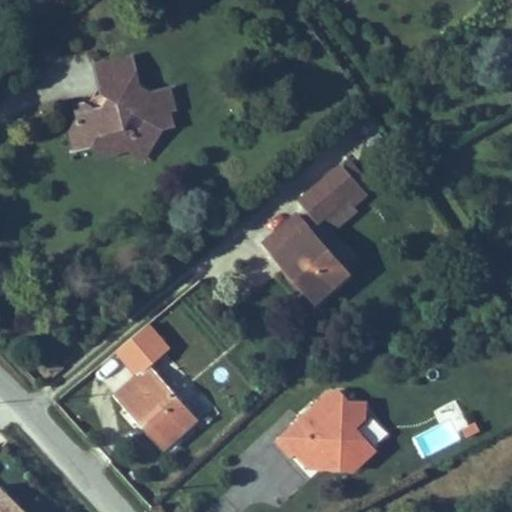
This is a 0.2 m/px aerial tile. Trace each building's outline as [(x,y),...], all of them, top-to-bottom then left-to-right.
[(105,155),(128,147),(136,131),(161,125),(171,123),(168,109),(173,108),(170,95),(141,102),(129,57),(91,67),(98,88),(87,104),(77,107),(75,114),(78,125),(69,138),(74,153),(94,148),(105,155)] [(136,131),(128,147),(144,157),(161,125),(136,131)] [(337,166),(297,200),(316,222),(357,188),(337,166)] [(299,218),(268,246),(318,305),(351,276),(299,218)] [(147,373),(115,404),(150,440),(164,454),(196,424),(147,373)] [(332,398),(276,447),(294,467),(298,462),(305,456),(325,477),(345,475),(345,456),(360,457),(373,446),(361,432),(370,425),(370,409),(351,409),(342,398),(332,398)] [(433,409),(439,425),(412,434),(419,456),(468,439),(455,401),(433,409)] [(0,459),(12,447),(0,436),(0,459)] [(345,456),(345,475),(361,475),(382,457),(373,446),(360,457),(345,456)] [(298,462),(310,476),(325,477),(305,456),(298,462)] [(56,495),(22,463),(0,485),(0,507),(2,510),(8,504),(15,511),(54,511),(47,504),(56,495)]
